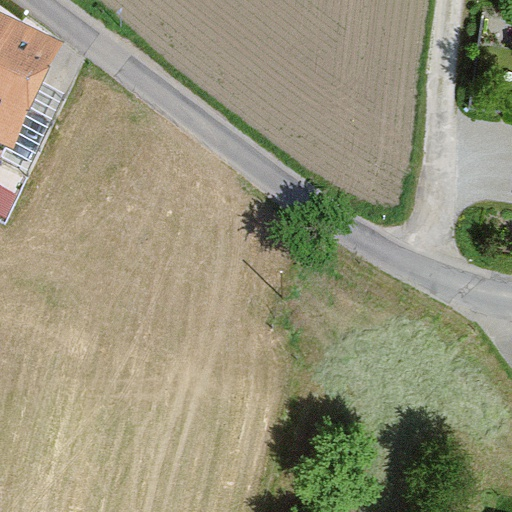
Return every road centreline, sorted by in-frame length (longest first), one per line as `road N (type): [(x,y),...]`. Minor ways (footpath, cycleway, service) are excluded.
road 1 (unclassified): [(42,0),(365,239),(449,282),(511,298)]
road 2 (unknown): [(406,262),(437,203),(464,0)]
